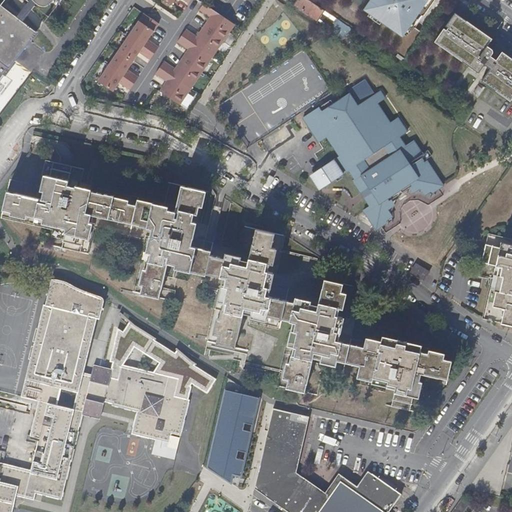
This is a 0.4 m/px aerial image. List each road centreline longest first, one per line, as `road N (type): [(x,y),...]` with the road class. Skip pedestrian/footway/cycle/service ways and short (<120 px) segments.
road 1 (residential): [(53,108),(178,141),(511,355)]
road 2 (unclassified): [(423,511),(511,387)]
road 3 (residential): [(53,108),(126,0)]
